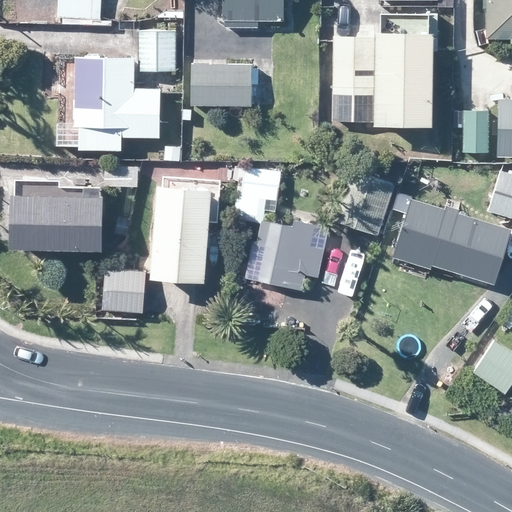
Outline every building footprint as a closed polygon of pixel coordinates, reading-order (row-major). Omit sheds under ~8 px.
[(59,0),(59,17),(102,19),(102,0),(59,0)] [(225,0),(225,20),(227,20),(227,26),(260,27),(260,20),(286,21),(286,0),(225,0)] [(511,0),(489,0),(489,38),(511,38),(511,0)] [(436,125),(437,32),(380,31),(380,39),(376,39),(376,25),(335,25),(334,121),(378,122),(378,124),(436,125)] [(140,70),(178,70),(178,30),(141,30),(141,57),(140,70)] [(163,136),(164,88),(137,88),(137,57),(79,55),(77,125),(82,125),(82,148),(124,149),(124,135),(163,136)] [(234,128),(263,128),(264,105),(277,105),(277,63),(194,63),(194,105),(255,105),(255,110),(235,109),(234,128)] [(511,155),(511,98),(501,98),(500,156),(511,155)] [(490,151),(490,109),(465,109),(464,150),(490,151)] [(167,145),(167,160),(182,160),(182,145),(167,145)] [(221,173),(238,174),(238,160),(221,160),(221,173)] [(317,176),(332,176),(333,161),(318,160),(317,176)] [(106,165),(106,184),(140,185),(140,165),(106,165)] [(249,209),(251,197),(280,200),(283,169),(242,165),(237,209),(249,209)] [(492,210),(511,216),(511,172),(504,170),(492,210)] [(382,233),(395,184),(351,171),(336,220),(382,233)] [(213,221),(215,189),(161,185),(155,271),(154,277),(208,281),(213,221)] [(107,196),(106,196),(15,194),(15,204),(15,220),(14,248),(106,249),(107,196)] [(497,283),(511,234),(511,228),(461,213),(463,208),(450,204),(448,209),(414,198),(395,256),(434,268),(436,264),(497,283)] [(298,220),(296,226),(263,219),(259,241),(254,241),(247,278),(303,288),(306,274),(320,277),(330,228),(315,225),(315,223),(298,220)] [(356,294),(365,259),(350,254),(340,290),(356,294)] [(147,271),(136,270),(107,268),(105,309),(145,311),(147,271)] [(511,309),(503,322),(511,327),(511,325),(511,309)] [(506,393),(511,384),(511,351),(496,340),(474,371),(506,393)]
